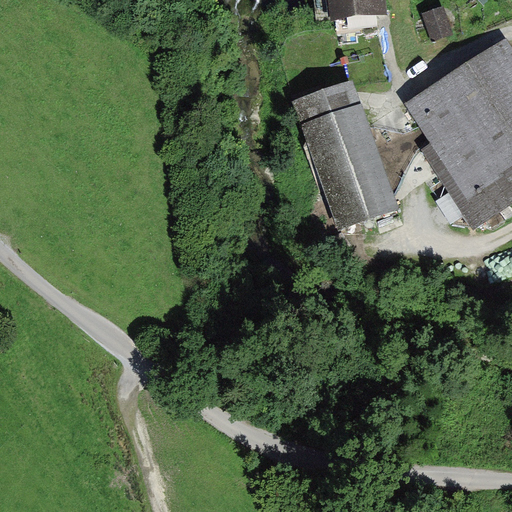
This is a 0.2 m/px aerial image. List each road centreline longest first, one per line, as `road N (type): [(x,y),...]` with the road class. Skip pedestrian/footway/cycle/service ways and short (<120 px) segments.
road 1 (unclassified): [(511,480),(359,471),(247,436),(0,252)]
road 2 (track): [(161,511),(126,387),(140,361)]
road 3 (track): [(398,94),(511,30)]
